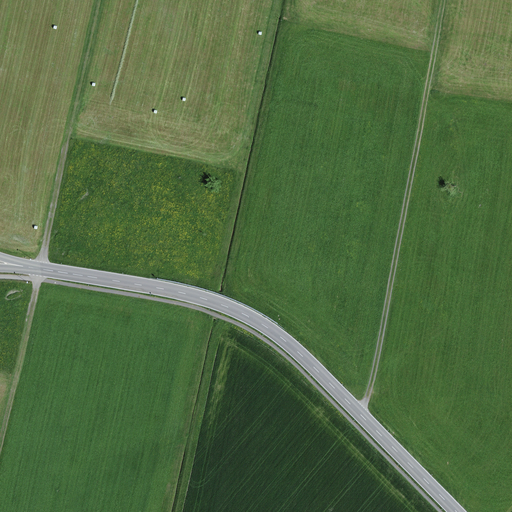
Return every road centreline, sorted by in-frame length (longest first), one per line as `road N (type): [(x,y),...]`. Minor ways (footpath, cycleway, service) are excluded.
road 1 (tertiary): [(457,511),(305,357),(260,322),(196,296),(38,271)]
road 2 (track): [(100,0),(38,271)]
road 3 (track): [(0,456),(38,271)]
